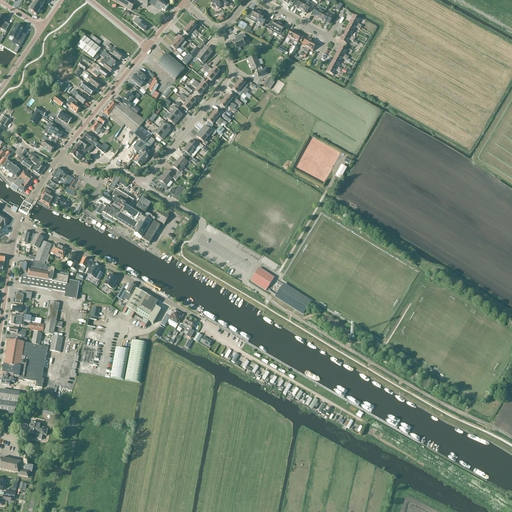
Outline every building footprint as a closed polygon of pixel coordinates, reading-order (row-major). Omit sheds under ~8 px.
[(34,0),(32,4),(40,10),(44,3),(41,1),(41,0),(34,0)] [(128,0),(112,0),(131,11),(135,4),(128,0)] [(137,0),(147,6),(149,3),(150,4),(151,3),(154,4),(156,6),(165,12),(168,7),(164,4),(166,0),(137,0)] [(226,7),(229,3),(225,0),(222,0),(221,1),(219,0),(213,0),(211,3),(212,4),(212,6),(212,7),(213,8),(215,8),(216,7),(219,9),(222,5),(226,7)] [(296,9),(301,12),(307,1),(304,0),(297,0),(295,5),(298,6),(296,9)] [(307,1),(301,12),(306,14),(312,4),(307,1)] [(34,5),(30,11),(36,16),(40,10),(32,4),(34,5)] [(324,13),(326,11),(323,9),(318,6),(313,15),(316,16),(315,19),(320,21),(324,13)] [(255,21),(260,13),(255,10),(253,13),(250,11),(247,19),(252,21),(253,19),(255,21)] [(327,15),(324,13),(320,21),(325,24),(326,21),(330,23),(334,15),(328,12),(327,15)] [(254,23),(262,27),(266,20),(263,18),(265,16),(260,13),(255,21),(254,23)] [(6,20),(0,16),(0,28),(6,32),(9,26),(4,23),(6,20)] [(361,28),(361,29),(364,30),(365,28),(358,24),(360,20),(353,16),(350,22),(361,28)] [(148,27),(142,22),(137,18),(133,23),(138,27),(144,31),(148,27)] [(275,32),(280,24),(275,21),(273,24),(270,22),(267,29),(272,32),(273,30),(275,32)] [(360,30),(361,29),(361,28),(350,22),(346,29),(353,32),(356,28),(360,30)] [(192,32),(196,27),(192,23),(187,28),(192,32)] [(285,27),(280,24),(275,32),(278,33),(277,35),(282,38),(286,31),(283,29),(285,27)] [(16,25),(10,36),(17,40),(15,44),(19,47),(24,39),(19,36),(23,29),(16,25)] [(105,29),(113,36),(115,33),(107,27),(105,29)] [(197,37),(194,34),(192,32),(187,28),(183,33),(188,37),(190,34),(195,39),(197,37)] [(351,37),(353,32),(346,29),(343,35),(354,41),(355,39),(351,37)] [(291,30),(285,42),(290,45),(296,33),(291,30)] [(296,33),(290,45),(292,46),(294,42),(297,44),(302,36),(296,33)] [(247,41),(245,38),(244,35),(238,37),(239,40),(233,42),(236,49),(237,52),(241,51),(240,48),(245,46),(243,42),(247,41)] [(353,43),(354,41),(343,35),(340,41),(347,45),(349,40),(353,43)] [(101,43),(93,36),(91,40),(99,46),(101,43)] [(94,60),(98,54),(101,50),(85,37),(77,47),(94,60)] [(180,46),(182,48),(187,44),(179,37),(175,42),(180,46)] [(303,52),(305,53),(311,41),(306,38),(302,46),(305,48),(303,52)] [(311,41),(305,53),(307,54),(309,50),(312,52),(317,44),(311,41)] [(180,46),(175,42),(171,47),(176,51),(176,50),(180,54),(182,52),(183,53),(185,51),(182,48),(180,46)] [(203,65),(212,53),(205,47),(196,59),(203,65)] [(336,53),(347,59),(348,57),(344,55),(347,51),(340,47),(336,53)] [(113,48),(109,53),(119,61),(123,57),(113,48)] [(103,58),(99,64),(100,65),(103,67),(103,68),(110,73),(112,70),(118,63),(103,52),(100,56),(103,58)] [(349,63),(350,61),(348,60),(347,59),(336,53),(333,60),(340,63),(342,59),(349,63)] [(175,80),(184,70),(166,54),(157,65),(175,80)] [(265,69),(262,70),(261,67),(260,68),(256,57),(247,60),(252,71),(256,70),(257,72),(256,73),(258,78),(267,75),(265,69)] [(338,68),(340,63),(333,60),(330,66),(341,72),(342,70),(338,68)] [(62,68),(57,65),(53,71),(58,74),(62,68)] [(205,69),(216,77),(220,72),(215,68),(212,71),(211,70),(211,69),(207,66),(205,69)] [(340,74),(341,72),(330,66),(326,72),(333,76),(336,71),(340,74)] [(98,67),(96,69),(93,74),(95,76),(97,78),(100,74),(105,79),(108,75),(101,69),(98,67)] [(211,82),(216,77),(205,69),(203,71),(206,73),(209,75),(207,78),(211,82)] [(136,75),(144,82),(145,81),(148,78),(146,76),(140,71),(136,75)] [(144,82),(136,75),(132,80),(140,87),(144,82)] [(97,89),(100,85),(93,79),(90,76),(87,79),(91,82),(89,83),(97,89)] [(267,79),(263,85),(271,90),(275,83),(267,79)] [(191,82),(204,92),(208,87),(203,83),(200,86),(195,81),(193,80),(191,82)] [(236,85),(247,93),(248,91),(245,89),(243,87),(245,84),(240,80),(236,85)] [(200,97),(204,92),(191,82),(190,84),(192,85),(191,85),(195,88),(197,90),(195,93),(200,97)] [(84,83),(80,89),(90,97),(91,96),(92,95),(95,91),(84,83)] [(67,84),(62,91),(65,93),(70,86),(67,84)] [(249,99),(250,96),(247,93),(236,85),(232,90),(237,94),(240,91),(242,92),(242,93),(249,99)] [(83,105),(87,100),(75,91),(71,95),(83,105)] [(129,93),(124,99),(126,101),(123,104),(130,109),(133,106),(131,105),(136,99),(137,100),(140,97),(134,92),(131,95),(129,93)] [(179,96),(181,98),(185,101),(187,103),(192,106),(196,101),(191,97),(188,101),(181,94),(179,96)] [(224,100),(234,109),(236,107),(230,102),(233,99),(228,95),(224,100)] [(65,103),(57,97),(54,101),(61,107),(65,103)] [(78,103),(71,99),(67,105),(70,107),(70,108),(76,114),(77,113),(79,111),(80,109),(76,105),(78,103)] [(129,111),(123,105),(115,99),(113,102),(103,113),(105,114),(109,118),(122,128),(125,125),(134,134),(141,140),(134,148),(137,152),(145,143),(145,144),(151,137),(140,127),(145,122),(131,112),(130,113),(129,112),(129,111)] [(229,108),(235,113),(237,111),(234,109),(224,100),(220,105),(225,109),(227,106),(229,108)] [(192,106),(187,103),(183,107),(188,111),(192,106)] [(174,112),(171,115),(178,121),(183,116),(175,110),(176,109),(173,106),(171,109),(174,112)] [(37,108),(35,112),(43,117),(46,113),(37,108)] [(211,116),(222,124),(224,122),(220,119),(220,120),(218,118),(220,115),(215,111),(211,116)] [(40,117),(34,113),(29,121),(36,124),(40,117)] [(71,120),(71,119),(61,113),(58,119),(68,125),(70,122),(71,122),(71,121),(71,120)] [(99,121),(98,122),(103,126),(103,125),(109,118),(105,114),(101,118),(100,117),(97,120),(99,121)] [(232,120),(225,114),(222,118),(229,123),(232,120)] [(178,121),(171,115),(169,118),(166,116),(163,118),(166,121),(167,120),(174,126),(178,121)] [(220,127),(222,124),(211,116),(207,121),(212,125),(215,122),(220,127)] [(162,127),(159,130),(166,136),(171,130),(163,125),(164,124),(161,121),(159,124),(162,127)] [(100,129),(102,127),(103,126),(98,122),(91,130),(97,135),(99,133),(102,134),(103,132),(101,130),(100,129)] [(226,128),(222,124),(220,127),(221,127),(216,132),(220,136),(226,128)] [(54,125),(52,128),(49,133),(51,135),(59,140),(63,135),(55,130),(57,127),(54,125)] [(200,132),(208,138),(210,135),(213,137),(215,134),(212,132),(212,133),(204,127),(200,132)] [(166,136),(159,130),(157,133),(154,130),(151,133),(154,136),(155,135),(162,141),(166,136)] [(205,141),(208,138),(200,132),(196,137),(203,143),(202,144),(205,146),(208,143),(205,141)] [(78,145),(70,154),(77,160),(78,161),(79,162),(87,152),(87,153),(88,153),(89,154),(95,146),(104,154),(107,150),(103,146),(102,147),(95,142),(96,141),(87,133),(81,140),(78,145)] [(50,153),(54,147),(50,144),(52,142),(44,137),(41,141),(44,142),(43,143),(45,144),(42,148),(50,153)] [(187,146),(194,152),(199,147),(202,149),(204,147),(198,143),(196,145),(191,141),(187,146)] [(186,158),(192,162),(194,159),(190,157),(194,152),(187,146),(183,151),(188,155),(186,158)] [(150,153),(142,147),(137,154),(140,156),(134,162),(140,167),(145,160),(146,161),(149,157),(148,156),(150,153)] [(0,162),(0,165),(2,167),(3,167),(7,161),(14,151),(10,148),(0,162)] [(176,162),(184,168),(188,163),(190,164),(192,162),(186,158),(184,160),(181,157),(176,162)] [(40,176),(46,168),(42,165),(43,163),(39,160),(38,161),(34,158),(31,161),(37,165),(33,171),(40,176)] [(30,170),(33,166),(31,165),(32,164),(26,159),(22,164),(30,170)] [(2,168),(6,171),(11,164),(12,164),(13,162),(11,160),(8,161),(7,161),(3,167),(2,167),(2,168)] [(6,171),(10,174),(15,166),(15,167),(17,164),(13,162),(12,164),(11,164),(6,171)] [(174,172),(180,177),(183,173),(181,171),(184,168),(176,162),(172,167),(176,170),(174,172)] [(15,166),(10,174),(15,178),(17,178),(23,169),(18,165),(16,167),(15,167),(15,166)] [(346,169),(341,166),(335,176),(340,179),(346,169)] [(53,178),(50,181),(56,186),(62,186),(62,185),(67,188),(73,180),(67,175),(65,174),(58,168),(52,177),(53,178)] [(176,181),(180,177),(174,172),(172,175),(167,170),(163,176),(170,182),(173,178),(176,181)] [(24,193),(35,179),(24,171),(19,178),(20,178),(14,185),(19,189),(18,189),(24,193)] [(166,187),(170,182),(163,176),(159,181),(164,185),(162,187),(166,190),(168,188),(166,187)] [(46,184),(52,189),(55,186),(49,181),(46,184)] [(179,202),(185,191),(178,186),(172,198),(179,202)] [(42,196),(43,197),(52,202),(54,199),(50,196),(51,193),(45,190),(42,196)] [(135,204),(118,194),(116,193),(115,196),(112,194),(110,198),(102,193),(96,202),(100,205),(95,213),(114,225),(116,222),(136,233),(134,235),(141,239),(149,244),(160,226),(161,224),(163,226),(167,221),(169,217),(168,214),(160,209),(158,211),(156,210),(152,216),(154,217),(153,220),(152,221),(145,217),(132,209),(135,204)] [(57,196),(55,200),(52,205),(59,209),(61,206),(66,208),(68,205),(63,202),(64,200),(57,196)] [(49,207),(52,202),(43,197),(40,202),(49,207)] [(147,202),(144,200),(142,199),(140,201),(139,202),(140,203),(138,205),(136,208),(145,214),(147,210),(150,204),(149,204),(150,203),(147,201),(147,202)] [(9,220),(0,214),(0,228),(2,229),(4,226),(5,226),(9,220)] [(185,217),(181,222),(186,225),(190,220),(185,217)] [(29,242),(32,243),(34,240),(33,239),(35,235),(34,235),(31,234),(31,233),(24,232),(21,243),(28,244),(29,242)] [(34,240),(32,243),(31,246),(38,249),(43,239),(36,236),(34,240)] [(45,262),(48,254),(52,246),(42,242),(36,257),(35,261),(44,265),(45,262)] [(67,251),(62,248),(55,245),(51,253),(63,259),(67,251)] [(76,271),(79,264),(76,263),(79,257),(72,253),(68,262),(73,264),(71,269),(76,271)] [(259,261),(271,267),(274,262),(262,256),(259,261)] [(85,269),(89,261),(83,258),(79,266),(80,266),(83,267),(81,271),(83,273),(85,269)] [(22,276),(27,277),(29,270),(46,273),(46,270),(47,268),(47,266),(34,261),(33,267),(29,266),(29,264),(20,262),(19,267),(21,267),(20,273),(23,274),(23,276),(22,276)] [(93,263),(87,275),(96,279),(102,267),(93,263)] [(27,277),(22,276),(21,285),(65,293),(64,298),(76,300),(79,283),(67,280),(68,275),(54,272),(54,270),(51,270),(51,269),(47,268),(46,270),(46,273),(29,270),(27,277)] [(258,270),(251,281),(266,291),(273,280),(258,270)] [(112,290),(117,280),(110,275),(104,285),(112,290)] [(131,294),(135,287),(130,284),(126,292),(121,289),(117,298),(123,301),(124,299),(129,302),(133,295),(131,294)] [(309,306),(281,288),(276,296),(304,314),(309,306)] [(126,308),(128,309),(124,316),(129,318),(133,312),(135,313),(133,317),(141,322),(143,319),(153,324),(161,310),(155,307),(158,302),(136,289),(126,308)] [(15,293),(14,303),(23,304),(24,298),(31,300),(32,294),(22,292),(22,294),(15,293)] [(53,336),(59,304),(50,302),(44,334),(53,336)] [(26,315),(27,309),(13,307),(12,313),(21,314),(26,315)] [(98,318),(100,309),(93,308),(91,317),(98,318)] [(164,321),(161,325),(165,327),(167,323),(176,328),(178,324),(178,325),(183,316),(174,311),(170,317),(167,315),(164,321)] [(40,324),(41,319),(31,318),(21,316),(21,318),(18,317),(18,316),(12,315),(11,321),(11,326),(19,327),(20,327),(23,327),(24,325),(24,322),(30,323),(31,323),(40,324)] [(184,326),(186,328),(190,320),(186,318),(182,325),(180,324),(178,328),(182,330),(184,326)] [(190,320),(186,328),(187,328),(185,332),(188,334),(187,336),(190,339),(192,336),(194,332),(191,330),(196,323),(190,320)] [(45,326),(31,323),(30,330),(44,333),(45,326)] [(25,337),(26,331),(10,328),(9,333),(18,334),(17,336),(25,337)] [(18,378),(18,380),(23,381),(36,383),(35,388),(42,389),(44,380),(42,380),(48,348),(40,346),(42,335),(34,333),(32,345),(24,344),(24,343),(8,340),(4,365),(3,375),(2,378),(13,380),(13,377),(18,378)] [(203,336),(198,334),(194,340),(198,343),(203,336)] [(60,353),(63,338),(53,336),(50,351),(60,353)] [(208,347),(211,342),(203,338),(200,342),(208,347)] [(140,383),(147,343),(132,341),(124,381),(140,383)] [(123,381),(129,351),(116,348),(110,378),(123,381)] [(265,380),(269,372),(265,370),(261,378),(265,380)] [(286,394),(291,384),(288,383),(283,392),(286,394)] [(0,390),(0,413),(13,415),(18,406),(20,393),(0,390)] [(29,433),(38,435),(37,439),(41,440),(42,435),(46,436),(48,430),(44,429),(40,428),(40,424),(31,422),(29,433)] [(32,473),(34,466),(28,465),(28,462),(25,461),(25,463),(21,462),(21,463),(0,459),(0,470),(18,474),(18,476),(28,478),(30,472),(32,473)]
